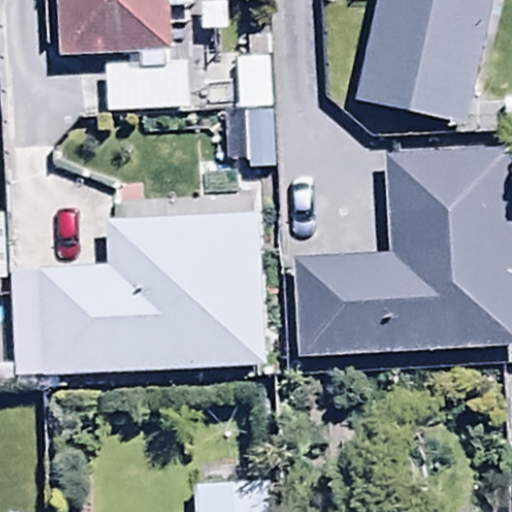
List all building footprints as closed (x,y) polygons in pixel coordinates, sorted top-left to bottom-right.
[(173,58),(172,13),(195,12),(194,0),(55,0),(58,62),(173,58)] [(376,0),(352,106),(466,136),(495,0),(376,0)] [(269,63),(235,64),(236,116),(271,115),(269,63)] [(186,70),(106,71),(107,119),(187,118),(186,70)] [(303,364),(511,348),(511,227),(506,153),(380,163),(387,259),(296,266),(303,364)] [(9,280),(13,386),(265,376),(258,221),(103,227),(105,277),(9,280)] [(270,511),(270,455),(191,456),(191,511),(270,511)]
